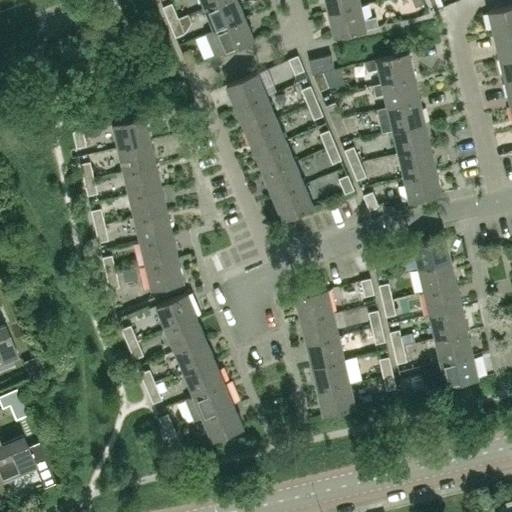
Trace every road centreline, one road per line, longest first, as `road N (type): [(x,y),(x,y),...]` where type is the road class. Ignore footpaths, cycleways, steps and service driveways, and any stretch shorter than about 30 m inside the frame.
road 1 (residential): [(276,270),(190,73),(301,27),(294,0)]
road 2 (tertiary): [(233,511),(511,446)]
road 3 (residential): [(499,199),(452,15),(486,0)]
road 4 (residential): [(276,270),(367,231),(460,208)]
road 5 (residential): [(497,367),(460,208)]
